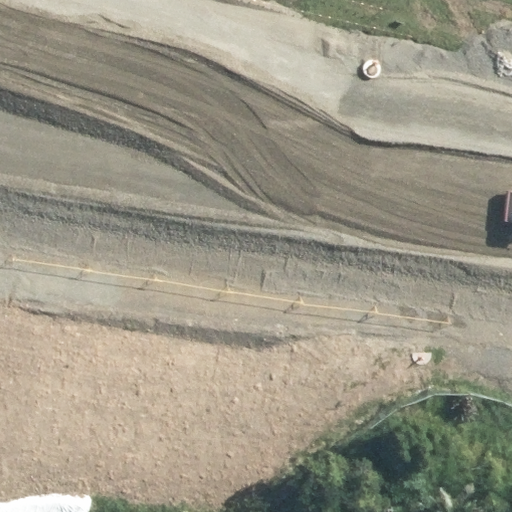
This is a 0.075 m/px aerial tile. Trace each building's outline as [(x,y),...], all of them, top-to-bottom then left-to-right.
[(141,85),(157,21),(86,4),(22,271),(150,301),(198,99),(141,85)] [(438,86),(332,59),(275,288),(382,315),(438,86)] [(511,184),(497,180),(469,290),(511,300),(511,184)] [(38,279),(0,270),(0,359),(17,364),(38,279)] [(511,361),(458,368),(467,451),(511,445),(511,361)]
